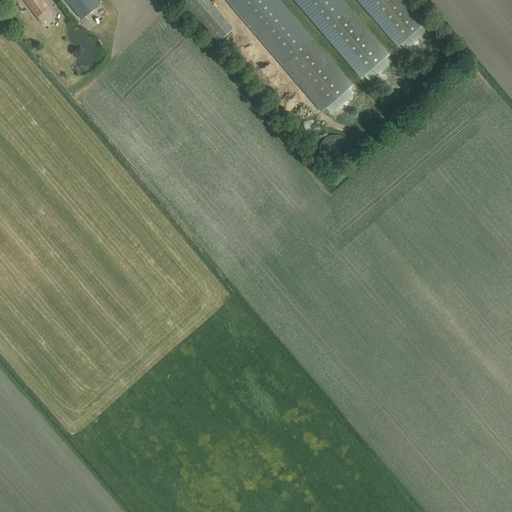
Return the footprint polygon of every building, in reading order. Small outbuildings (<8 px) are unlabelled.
[(23,0),(36,17),(49,7),(43,0),(19,0),(20,0),(23,0)] [(100,3),(98,0),(66,0),(81,18),(100,3)] [(233,27),(209,0),(182,0),(217,40),(233,27)] [(353,85),(315,40),(280,0),(226,0),(322,112),(353,85)] [(296,0),(324,32),(363,77),(390,53),(343,0),(296,0)] [(357,0),(358,1),(397,47),(424,23),(404,0),(357,0)]
